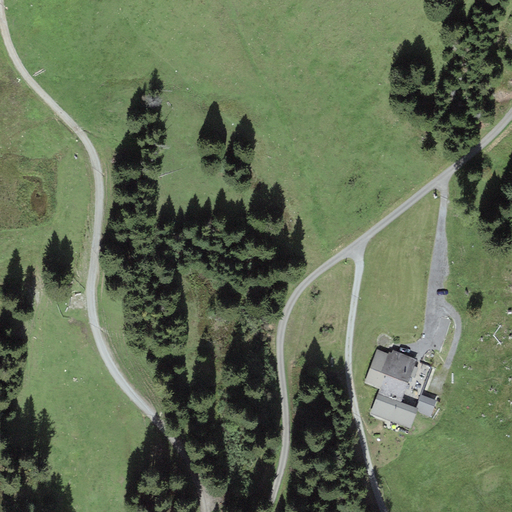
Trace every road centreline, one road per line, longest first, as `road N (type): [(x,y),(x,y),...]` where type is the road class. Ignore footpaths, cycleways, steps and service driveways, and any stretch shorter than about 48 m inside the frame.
road 1 (track): [(203,511),(192,470),(118,377),(95,327),(92,158),(16,59),(1,0)]
road 2 (track): [(511,110),(442,177),(301,286),(278,342),(285,426),(266,511)]
road 3 (residential): [(384,511),(347,376),(354,246)]
